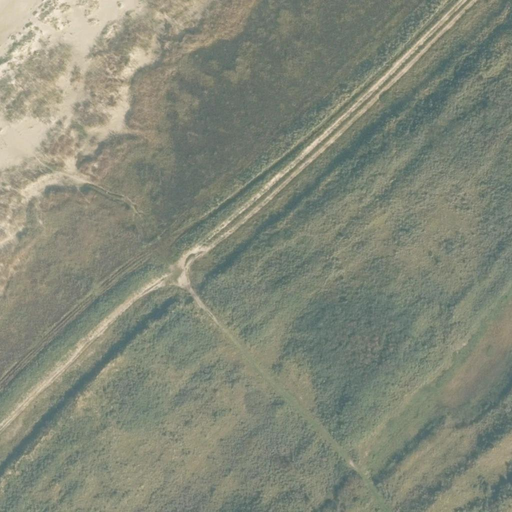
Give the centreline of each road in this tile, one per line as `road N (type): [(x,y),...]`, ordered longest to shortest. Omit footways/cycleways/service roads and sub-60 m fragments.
road 1 (track): [(170,269),(340,122),(464,0)]
road 2 (track): [(152,247),(300,143),(448,0)]
road 3 (track): [(0,383),(152,247),(170,269)]
road 4 (track): [(0,426),(170,269)]
